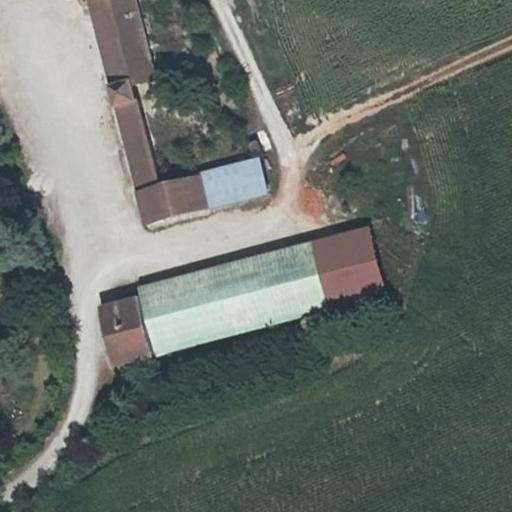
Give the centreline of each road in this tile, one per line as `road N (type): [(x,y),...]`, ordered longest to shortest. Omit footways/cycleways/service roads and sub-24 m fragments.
road 1 (track): [(0,502),(31,489),(71,441),(88,392),(75,279),(263,235),(293,218),(287,170),(217,0)]
road 2 (track): [(511,46),(444,76),(287,170)]
